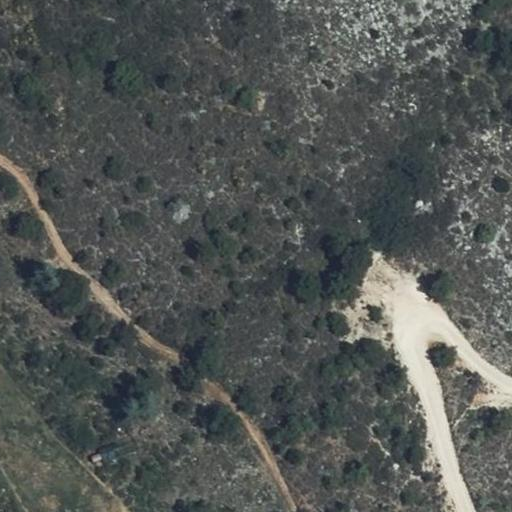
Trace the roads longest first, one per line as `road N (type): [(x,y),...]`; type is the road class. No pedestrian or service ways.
road 1 (track): [(0,157),(22,175),(76,264),(268,439),(307,511)]
road 2 (track): [(468,511),(407,343),(423,328),(442,335),(511,392)]
